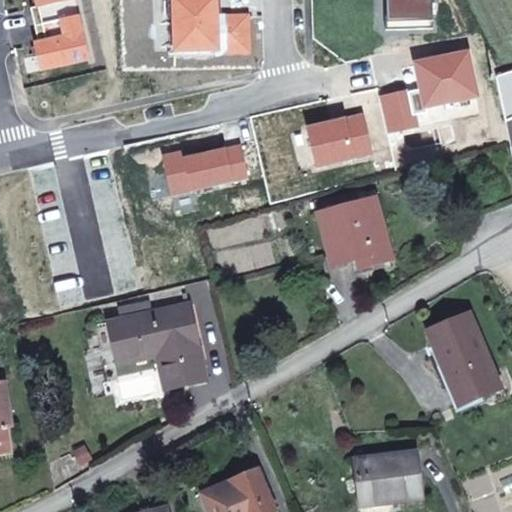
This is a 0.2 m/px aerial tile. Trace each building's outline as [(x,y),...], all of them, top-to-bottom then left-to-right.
[(341,208),(338,196),(315,202),(318,215),(341,208)] [(377,202),(376,199),(341,208),(318,215),(331,258),(356,251),(358,259),(360,268),(393,259),(382,220),(377,202)] [(389,218),(384,200),(377,202),(382,220),(389,218)] [(358,259),(356,251),(331,258),(333,266),(358,259)] [(152,314),(150,304),(120,310),(123,320),(152,314)] [(207,380),(190,305),(152,314),(123,320),(109,323),(118,365),(160,355),(168,389),(207,380)] [(501,388),(470,315),(429,332),(461,405),(501,388)] [(0,456),(11,454),(7,428),(12,428),(5,381),(0,381),(0,456)] [(92,459),(85,446),(75,452),(82,465),(92,459)] [(423,499),(417,453),(356,461),(361,500),(399,496),(400,502),(423,499)] [(271,511),(276,510),(259,472),(204,495),(210,511),(271,511)] [(361,507),(400,502),(399,496),(361,500),(361,507)]
